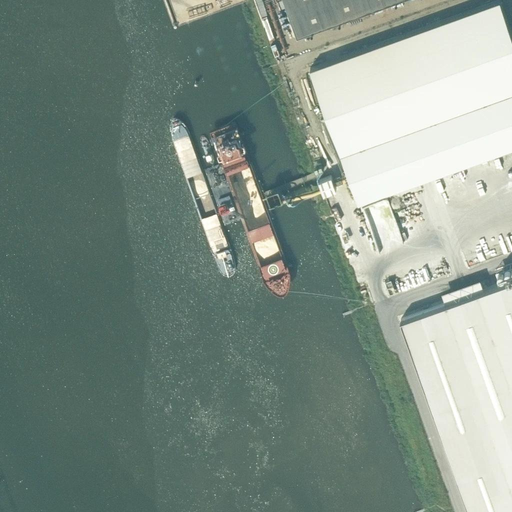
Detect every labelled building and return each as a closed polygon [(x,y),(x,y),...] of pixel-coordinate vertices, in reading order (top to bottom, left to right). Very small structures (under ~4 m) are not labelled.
[(284,0),(297,36),(396,0),(284,0)] [(511,35),(499,0),(497,0),(310,68),(358,201),(511,145),(511,35)] [(317,166),(320,182),(333,180),(330,164),(317,166)] [(413,188),(416,197),(422,196),(419,186),(413,188)] [(511,511),(511,278),(400,318),(469,511),(511,511)]
